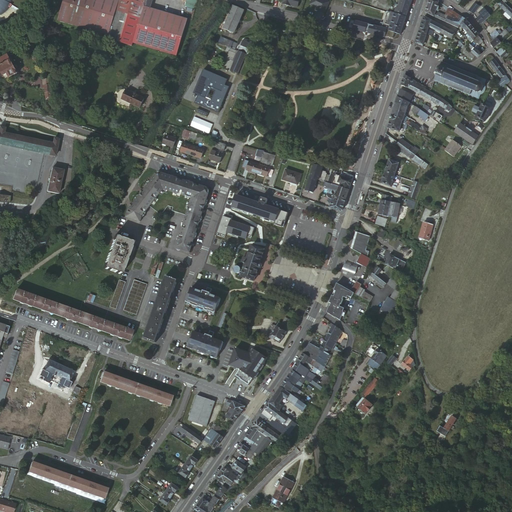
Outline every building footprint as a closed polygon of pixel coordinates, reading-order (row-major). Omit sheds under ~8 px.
[(117,12),(121,0),(120,0),(119,0),(65,0),(59,23),(110,38),(109,40),(134,47),(135,45),(142,19),(117,12)] [(120,0),(121,0),(117,12),(142,19),(147,0),(120,0)] [(154,0),(147,0),(142,19),(135,45),(178,57),(189,20),(152,9),(154,0)] [(194,10),(197,0),(190,0),(188,8),(194,10)] [(331,2),(325,0),(312,0),(311,4),(318,8),(317,10),(325,13),(331,2)] [(407,19),(413,0),(397,0),(402,1),(399,10),(398,9),(395,15),(407,19)] [(429,5),(426,14),(435,18),(436,14),(437,13),(440,3),(438,2),(435,0),(431,0),(430,0),(429,5)] [(470,12),(475,16),(481,8),(476,4),(470,12)] [(511,10),(506,5),(505,4),(501,8),(511,18),(511,10)] [(234,7),(225,31),(235,35),(244,11),(234,7)] [(459,20),(461,17),(458,15),(450,9),(446,16),(454,20),(459,20)] [(479,22),(482,26),(492,17),(485,9),(480,14),(482,16),(478,20),(479,22)] [(467,20),(461,17),(459,20),(454,20),(446,16),(444,15),(443,17),(442,21),(459,29),(462,26),(467,20)] [(432,22),(425,18),(424,21),(422,27),(429,30),(430,28),(432,22)] [(195,20),(192,29),(202,32),(204,23),(203,23),(195,20)] [(470,24),(467,20),(462,26),(464,30),(470,24)] [(432,22),(430,28),(432,29),(437,32),(439,26),(432,22)] [(467,33),(473,28),(472,27),(470,24),(464,30),(467,33)] [(453,40),(454,38),(456,34),(443,28),(440,33),(453,40)] [(470,37),(477,32),(473,28),(467,33),(470,37)] [(428,35),(428,34),(420,31),(419,36),(416,45),(424,47),(428,35)] [(497,31),(490,37),(494,42),(498,39),(499,37),(501,36),(497,31)] [(509,34),(507,31),(501,36),(499,37),(501,39),(502,40),(509,34)] [(480,36),(477,32),(470,37),(474,42),(480,36)] [(480,37),(475,43),(479,47),(484,42),(482,40),(480,37)] [(222,38),(219,45),(231,49),(233,43),(222,38)] [(494,42),(491,44),(495,50),(502,44),(499,41),(498,39),(494,42)] [(248,56),(250,57),(253,51),(255,47),(243,42),(239,52),(240,53),(248,56)] [(258,54),(261,46),(256,44),(255,47),(253,51),(256,53),(258,54)] [(469,47),(468,49),(476,57),(478,59),(482,56),(471,45),(469,47)] [(474,60),(476,57),(468,52),(466,55),(474,60)] [(248,56),(240,53),(231,71),(239,75),(248,56)] [(506,53),(501,57),(503,61),(509,56),(506,53)] [(6,57),(0,60),(0,63),(2,67),(0,68),(0,69),(6,78),(9,76),(12,80),(19,74),(6,57)] [(496,60),(490,64),(502,79),(507,75),(496,60)] [(435,82),(436,83),(436,82),(440,83),(440,84),(441,84),(445,85),(444,86),(445,86),(446,86),(449,87),(449,88),(450,88),(454,89),(453,90),(454,90),(454,89),(458,91),(459,92),(459,91),(462,92),(462,93),(463,94),(463,93),(466,94),(466,95),(467,95),(467,94),(470,95),(469,96),(470,97),(471,96),(479,100),(481,96),(482,95),(483,96),(484,95),(483,95),(485,93),(486,91),(487,89),(486,88),(487,87),(487,86),(486,86),(486,85),(487,81),(478,77),(477,76),(477,77),(474,76),(475,75),(474,75),(473,75),(471,74),(470,73),(470,74),(466,73),(467,72),(466,71),(465,72),(462,71),(462,70),(461,70),(458,69),(458,68),(457,68),(456,69),(453,67),(453,66),(452,66),(452,67),(448,65),(448,64),(447,64),(447,65),(444,63),(443,62),(443,63),(442,63),(442,64),(441,67),(440,67),(440,69),(439,68),(438,70),(439,70),(438,74),(437,73),(436,75),(437,75),(436,77),(437,77),(436,81),(435,80),(435,81),(435,82)] [(200,96),(196,104),(220,114),(226,100),(221,98),(229,81),(205,71),(195,95),(200,96)] [(406,76),(402,87),(408,89),(411,82),(423,89),(424,87),(420,85),(406,76)] [(511,81),(508,76),(500,83),(504,88),(511,81)] [(411,82),(408,89),(419,95),(423,89),(411,82)] [(419,95),(430,101),(433,95),(430,93),(426,90),(423,89),(419,95)] [(129,92),(125,102),(143,110),(147,100),(129,92)] [(430,101),(436,104),(439,98),(436,96),(433,95),(430,101)] [(398,98),(396,104),(408,108),(410,104),(409,103),(398,98)] [(409,103),(410,104),(414,107),(417,102),(412,98),(409,103)] [(436,104),(440,106),(443,108),(450,113),(453,108),(451,105),(439,98),(436,104)] [(396,104),(394,111),(402,114),(406,116),(407,113),(408,108),(396,104)] [(492,110),(483,106),(477,118),(486,122),(492,110)] [(425,107),(421,112),(426,115),(430,110),(425,107)] [(417,116),(423,120),(427,122),(427,121),(430,117),(426,115),(421,112),(416,109),(415,108),(412,113),(414,115),(417,117),(417,116)] [(393,114),(392,117),(403,123),(405,118),(401,116),(402,114),(394,111),(393,114)] [(430,117),(432,119),(439,124),(443,118),(436,113),(434,112),(433,112),(432,113),(430,117)] [(193,116),(190,126),(210,131),(213,121),(193,116)] [(392,117),(388,129),(399,133),(401,129),(406,131),(408,126),(407,125),(406,124),(403,123),(392,117)] [(411,124),(410,127),(425,135),(427,131),(422,128),(421,129),(412,124),(411,124)] [(460,124),(454,133),(473,144),(478,136),(460,124)] [(0,144),(56,157),(60,141),(55,140),(54,145),(5,134),(6,129),(1,128),(0,132),(0,144)] [(188,140),(191,131),(183,128),(180,137),(188,140)] [(436,136),(433,141),(441,148),(445,142),(436,136)] [(164,145),(174,148),(177,140),(167,137),(164,145)] [(451,139),(444,150),(454,157),(462,145),(451,139)] [(399,144),(415,156),(418,151),(414,148),(414,149),(402,140),(399,144)] [(220,143),(220,144),(218,150),(225,152),(227,146),(224,145),(220,144),(220,143)] [(182,152),(192,156),(195,147),(184,144),(182,152)] [(399,144),(398,144),(396,147),(413,160),(416,157),(415,156),(399,144)] [(195,147),(192,156),(202,159),(205,151),(195,147)] [(213,151),(210,160),(221,163),(224,155),(217,153),(213,151)] [(265,153),(265,155),(263,159),(262,163),(269,165),(273,156),(265,153)] [(247,171),(257,174),(260,166),(246,161),(244,168),(248,169),(247,171)] [(390,161),(386,173),(396,176),(400,164),(399,164),(397,163),(390,161)] [(260,166),(257,174),(268,178),(271,169),(260,166)] [(311,178),(326,183),(329,175),(327,173),(323,172),(323,170),(315,168),(311,178)] [(59,195),(64,171),(53,169),(48,192),(59,195)] [(286,170),(283,180),(298,185),(301,176),(286,170)] [(333,174),(329,184),(330,184),(333,185),(350,191),(355,177),(349,175),(348,175),(342,173),(341,177),(333,174)] [(396,176),(386,173),(384,179),(394,182),(396,176)] [(157,175),(152,190),(157,192),(163,174),(161,174),(160,175),(157,175)] [(163,174),(157,192),(162,193),(167,176),(163,174)] [(156,175),(146,188),(152,190),(157,175),(156,175)] [(167,176),(162,193),(166,195),(172,177),(167,176)] [(172,177),(166,195),(171,197),(177,179),(172,177)] [(180,180),(177,179),(171,197),(176,198),(182,179),(180,178),(180,180)] [(307,191),(314,193),(318,180),(311,178),(307,191)] [(184,179),(182,179),(176,198),(180,200),(186,182),(184,181),(184,179)] [(392,187),(394,182),(384,179),(382,184),(392,187)] [(191,183),(186,182),(180,200),(185,201),(191,183)] [(196,185),(191,183),(185,201),(190,203),(195,187),(196,185)] [(347,200),(350,191),(333,185),(329,184),(326,183),(325,187),(326,187),(332,189),(332,191),(334,192),(335,190),(336,191),(337,191),(337,190),(340,191),(338,195),(338,197),(347,200)] [(200,186),(196,185),(195,187),(190,203),(194,204),(200,186)] [(205,188),(200,186),(194,204),(199,206),(205,189),(205,188)] [(332,189),(326,187),(326,190),(328,191),(327,193),(334,196),(334,194),(334,193),(334,192),(332,191),(332,189)] [(152,190),(146,188),(143,191),(142,190),(140,193),(141,194),(141,191),(146,193),(151,194),(156,196),(160,197),(165,199),(170,200),(174,202),(179,204),(184,205),(189,207),(193,208),(198,210),(202,211),(205,212),(205,211),(203,210),(204,207),(199,206),(194,204),(190,203),(185,201),(180,200),(176,198),(171,197),(166,195),(162,193),(157,192),(152,190)] [(413,188),(409,197),(416,200),(419,190),(413,188)] [(204,207),(208,195),(205,189),(199,206),(204,207)] [(141,191),(141,194),(140,195),(133,216),(138,218),(146,193),(141,191)] [(138,218),(141,219),(142,217),(145,214),(151,194),(146,193),(138,218)] [(140,195),(141,194),(133,205),(131,204),(129,207),(131,208),(129,210),(126,218),(140,223),(141,219),(138,218),(133,216),(140,195)] [(151,194),(145,214),(151,207),(152,208),(156,196),(151,194)] [(152,208),(156,211),(160,197),(156,196),(152,208)] [(345,205),(347,200),(338,197),(335,196),(333,200),(345,205)] [(156,211),(160,214),(165,199),(160,197),(156,211)] [(280,221),(282,221),(287,205),(262,197),(257,212),(256,214),(280,221)] [(162,216),(167,209),(170,200),(165,199),(160,214),(162,216)] [(331,205),(330,209),(341,213),(343,211),(345,205),(333,200),(333,201),(331,205)] [(417,203),(409,200),(407,207),(415,209),(417,203)] [(381,208),(391,210),(391,208),(392,203),(388,203),(382,201),(381,208)] [(186,216),(181,232),(185,233),(193,208),(189,207),(186,216)] [(193,208),(185,233),(190,234),(198,210),(193,208)] [(390,213),(391,210),(381,208),(379,216),(389,217),(390,213)] [(190,234),(194,236),(202,211),(198,210),(190,234)] [(204,214),(205,212),(202,211),(194,236),(195,236),(197,231),(198,231),(199,227),(198,227),(202,214),(204,214)] [(258,215),(256,214),(252,213),(250,220),(256,222),(258,215)] [(387,221),(379,218),(376,225),(385,229),(387,221)] [(276,242),(277,242),(278,240),(281,242),(282,238),(283,239),(283,238),(282,237),(286,225),(283,224),(274,221),(269,236),(267,235),(267,237),(277,241),(276,242)] [(434,225),(425,222),(420,237),(429,240),(434,225)] [(257,235),(258,232),(244,227),(241,236),(255,240),(257,235)] [(370,236),(355,231),(355,232),(355,233),(355,234),(355,235),(355,236),(354,236),(355,237),(355,238),(355,239),(355,240),(355,241),(356,241),(356,245),(354,245),(353,249),(359,252),(368,256),(368,251),(365,250),(370,236)] [(387,233),(382,231),(379,237),(384,240),(387,233)] [(181,232),(178,239),(193,244),(195,236),(194,236),(190,234),(185,233),(181,232)] [(115,237),(112,246),(104,269),(122,275),(133,243),(115,237)] [(193,248),(194,244),(193,244),(178,239),(175,249),(189,254),(191,247),(193,248)] [(263,257),(265,250),(253,246),(252,250),(251,253),(249,257),(247,265),(245,270),(242,269),(242,271),(242,278),(254,282),(257,274),(258,274),(260,269),(261,269),(263,264),(262,264),(264,258),(263,257)] [(356,262),(356,263),(365,268),(370,259),(368,256),(359,252),(359,256),(356,262)] [(390,256),(385,266),(395,271),(396,270),(402,273),(406,264),(390,256)] [(343,270),(354,275),(357,268),(347,264),(345,263),(343,270)] [(399,285),(391,279),(389,282),(381,276),(381,274),(380,274),(382,271),(378,268),(373,274),(371,275),(372,276),(371,278),(384,288),(387,285),(395,291),(399,285)] [(156,305),(167,309),(172,296),(174,290),(178,281),(166,277),(156,305)] [(126,282),(120,280),(110,307),(116,310),(126,282)] [(148,285),(135,280),(124,311),(137,315),(148,285)] [(357,282),(350,292),(354,295),(356,296),(357,295),(360,289),(362,286),(357,282)] [(344,298),(347,299),(348,297),(352,299),(354,295),(350,292),(337,284),(330,304),(331,305),(328,314),(336,319),(341,322),(345,313),(344,313),(345,310),(340,308),(341,305),(342,306),(344,301),(343,301),(344,298)] [(216,314),(218,308),(219,308),(222,300),(211,296),(213,290),(208,288),(207,292),(204,291),(203,293),(192,289),(187,303),(191,305),(191,306),(199,308),(200,308),(205,310),(205,311),(209,312),(216,314)] [(365,291),(360,289),(357,295),(362,298),(363,299),(370,304),(373,298),(364,293),(365,291)] [(129,342),(133,332),(17,291),(13,300),(129,342)] [(389,299),(387,298),(377,317),(377,318),(383,321),(388,313),(392,315),(394,312),(395,308),(396,303),(400,294),(395,291),(389,299)] [(167,311),(167,309),(156,305),(144,339),(155,343),(157,337),(159,332),(165,316),(167,311)] [(377,318),(377,317),(366,312),(364,319),(375,323),(377,318)] [(286,320),(283,325),(289,329),(293,324),(286,320)] [(0,351),(3,340),(0,339),(0,337),(1,337),(3,337),(3,336),(4,333),(10,335),(12,327),(0,323),(0,351)] [(289,329),(283,325),(280,323),(278,327),(287,333),(289,329)] [(287,333),(278,327),(275,326),(273,330),(275,332),(273,335),(272,334),(271,337),(275,339),(274,341),(280,344),(287,333)] [(327,339),(332,342),(336,335),(339,330),(334,326),(333,328),(327,339)] [(205,336),(193,332),(190,340),(188,346),(193,347),(192,349),(197,350),(206,353),(210,355),(210,354),(217,357),(220,350),(223,342),(212,338),(214,332),(210,331),(208,335),(205,334),(205,336)] [(324,343),(334,349),(337,344),(332,342),(327,339),(324,343)] [(317,362),(320,359),(324,352),(321,350),(321,349),(311,343),(304,354),(313,359),(314,360),(316,361),(317,362)] [(330,355),(334,349),(324,343),(321,349),(321,350),(324,352),(330,355)] [(378,348),(373,346),(366,357),(372,361),(375,355),(377,350),(381,352),(382,350),(378,348)] [(13,372),(19,352),(13,349),(7,370),(13,372)] [(236,349),(230,366),(236,368),(236,370),(239,372),(236,376),(241,379),(241,380),(249,386),(267,358),(254,350),(251,355),(236,349)] [(381,366),(382,365),(387,356),(381,352),(377,350),(375,355),(372,361),(380,365),(381,366)] [(324,352),(320,359),(328,364),(332,357),(330,355),(324,352)] [(313,359),(304,354),(299,362),(307,368),(308,366),(310,363),(313,359)] [(388,363),(392,366),(398,359),(394,357),(388,363)] [(411,371),(416,365),(414,360),(409,357),(403,365),(411,371)] [(328,364),(320,359),(317,362),(322,365),(326,368),(328,364)] [(56,378),(61,366),(48,360),(43,372),(47,374),(45,378),(51,380),(52,376),(56,378)] [(319,370),(322,365),(317,362),(316,361),(313,366),(319,370)] [(369,366),(376,371),(380,365),(372,361),(369,366)] [(307,368),(299,362),(294,370),(296,371),(306,377),(307,375),(310,370),(307,368)] [(74,372),(61,366),(56,378),(61,380),(59,384),(66,387),(74,372)] [(41,376),(43,372),(40,371),(37,378),(44,381),(45,378),(41,376)] [(295,373),(293,371),(290,375),(298,382),(302,377),(295,373)] [(313,382),(314,381),(307,375),(306,377),(296,371),(295,373),(302,377),(310,383),(311,381),(313,382)] [(172,398),(161,394),(158,393),(140,386),(137,385),(118,378),(115,377),(103,373),(100,382),(169,407),(172,398)] [(353,388),(356,383),(360,377),(355,374),(348,385),(353,388)] [(298,382),(290,375),(286,380),(295,386),(298,382)] [(320,382),(325,386),(327,387),(332,380),(325,375),(320,382)] [(315,387),(320,390),(321,391),(325,386),(320,382),(316,379),(314,381),(313,382),(312,384),(315,387)] [(292,390),(295,386),(286,380),(284,384),(292,390)] [(366,392),(369,394),(378,384),(374,381),(365,391),(366,392)] [(0,390),(0,404),(3,405),(9,383),(3,382),(0,390)] [(311,391),(315,387),(312,384),(310,383),(306,387),(311,391)] [(281,387),(290,393),(292,390),(284,384),(281,387)] [(303,412),(307,407),(304,404),(294,396),(290,393),(281,387),(278,392),(276,396),(283,401),(285,398),(287,400),(288,399),(296,405),(295,406),(300,410),(302,411),(303,412)] [(83,392),(75,389),(72,397),(80,400),(83,392)] [(294,396),(304,404),(305,402),(295,395),(294,396)] [(215,402),(211,401),(197,396),(188,422),(207,428),(215,402)] [(280,404),(283,401),(276,396),(274,399),(280,404)] [(280,404),(274,399),(270,404),(276,409),(280,404)] [(359,408),(366,414),(368,412),(369,413),(372,409),(371,409),(373,406),(366,400),(359,408)] [(241,415),(246,408),(234,402),(231,407),(233,409),(235,411),(241,415)] [(276,409),(270,404),(265,410),(272,415),(276,409)] [(288,418),(291,414),(282,407),(283,405),(280,404),(276,409),(288,418)] [(80,405),(67,439),(74,442),(86,408),(80,405)] [(288,418),(276,409),(272,415),(283,424),(288,418)] [(272,415),(265,410),(262,414),(269,419),(271,417),(272,415)] [(235,423),(241,415),(235,411),(232,415),(229,419),(235,423)] [(260,418),(267,422),(269,419),(262,414),(260,418)] [(292,421),(294,423),(297,419),(291,414),(288,418),(292,421)] [(288,428),(292,421),(288,418),(283,424),(284,424),(288,428)] [(462,424),(454,418),(446,430),(442,428),(439,433),(443,435),(438,442),(442,445),(454,426),(459,429),(462,424)] [(288,436),(296,424),(294,423),(292,421),(288,428),(284,433),(288,436)] [(276,435),(257,422),(253,428),(262,434),(267,437),(272,441),(276,435)] [(274,423),(272,426),(280,432),(281,431),(282,429),(281,428),(274,423)] [(262,434),(253,428),(246,437),(255,443),(259,437),(262,434)] [(203,439),(188,429),(185,434),(199,445),(203,440),(203,439)] [(203,440),(209,444),(217,434),(216,433),(212,430),(210,429),(203,439),(203,440)] [(223,438),(227,433),(222,429),(218,435),(219,435),(223,438)] [(209,444),(212,446),(219,435),(218,435),(217,434),(209,444)] [(10,442),(11,441),(12,439),(0,435),(0,448),(8,451),(9,448),(8,447),(10,442)] [(216,449),(223,438),(219,435),(212,446),(216,449)] [(255,454),(260,457),(272,441),(267,437),(264,441),(262,444),(255,454)] [(278,449),(284,441),(280,438),(276,444),(274,446),(278,449)] [(245,456),(249,450),(245,447),(242,452),(241,454),(245,456)] [(255,454),(249,450),(245,456),(250,460),(255,454)] [(251,471),(260,457),(255,454),(250,460),(245,467),(247,468),(251,471)] [(185,465),(192,470),(195,466),(196,467),(199,462),(191,457),(185,465)] [(242,474),(246,470),(246,469),(237,462),(233,467),(233,468),(234,469),(241,474),(242,475),(242,474)] [(107,490),(93,485),(90,484),(72,477),(69,476),(49,469),(46,468),(35,464),(31,473),(104,499),(107,490)] [(189,474),(192,470),(185,465),(179,473),(187,479),(190,474),(189,474)] [(229,473),(224,469),(220,474),(226,478),(229,473)] [(232,488),(234,484),(238,478),(229,473),(226,478),(223,482),(228,485),(232,488)] [(226,478),(220,474),(217,479),(222,483),(223,482),(226,478)] [(239,487),(246,477),(243,475),(242,474),(242,475),(241,474),(238,478),(234,484),(237,486),(239,487)] [(278,489),(288,495),(294,484),(284,479),(278,489)] [(166,493),(173,497),(176,493),(177,493),(180,489),(173,484),(166,493)] [(219,491),(224,495),(228,490),(225,489),(222,486),(219,491)] [(272,499),(282,505),(288,495),(278,489),(272,499)] [(170,501),(173,497),(166,493),(160,501),(167,506),(171,502),(170,501)] [(211,504),(214,506),(214,507),(219,500),(215,498),(211,504)] [(203,499),(199,504),(204,507),(208,502),(203,499)] [(12,511),(15,505),(2,501),(0,507),(0,510),(4,511),(12,511)]
